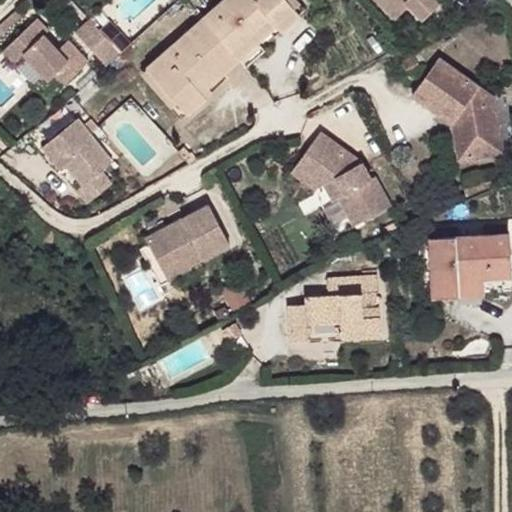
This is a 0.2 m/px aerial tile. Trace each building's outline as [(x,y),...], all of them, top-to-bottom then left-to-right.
[(282,0),(222,0),(199,21),(228,52),(266,18),(271,25),(290,9),(282,0)] [(383,0),(395,13),(410,1),(409,0),(383,0)] [(14,7),(0,19),(0,36),(23,16),(14,7)] [(290,9),(271,25),(278,33),(297,16),(290,9)] [(29,21),(41,34),(47,28),(35,16),(29,21)] [(266,18),(228,52),(234,60),(271,25),(266,18)] [(88,19),(73,32),(103,64),(117,51),(107,40),(97,29),(88,19)] [(106,20),(97,29),(107,40),(116,32),(106,20)] [(29,21),(1,46),(13,59),(21,52),(45,78),(52,73),(62,83),(87,61),(66,38),(54,48),(41,34),(29,21)] [(228,52),(199,21),(143,72),(178,111),(196,94),(190,85),(209,69),(216,78),(234,60),(228,52)] [(116,32),(107,40),(117,51),(127,43),(116,32)] [(444,49),(418,83),(455,114),(464,112),(466,120),(458,121),(464,151),(506,142),(496,89),(444,49)] [(209,69),(190,85),(196,94),(216,78),(209,69)] [(202,101),(196,94),(178,111),(184,118),(202,101)] [(464,112),(455,114),(458,121),(466,120),(464,112)] [(108,161),(71,119),(38,149),(56,170),(66,161),(83,181),(74,190),(85,203),(108,182),(98,170),(108,161)] [(325,129),(303,161),(328,180),(337,196),(344,194),(348,206),(355,203),(362,218),(394,203),(380,172),(374,174),(367,160),(361,164),(347,152),(350,147),(325,129)] [(361,164),(367,160),(350,147),(347,152),(361,164)] [(328,180),(303,161),(297,171),(323,188),(328,180)] [(179,221),(152,236),(168,266),(190,255),(195,266),(237,243),(215,203),(187,218),(190,223),(182,227),(179,221)] [(355,203),(348,206),(356,221),(362,218),(355,203)] [(187,218),(179,221),(182,227),(190,223),(187,218)] [(509,243),(430,245),(431,302),(455,301),(455,285),(480,284),(509,284),(509,243)] [(190,255),(168,266),(175,278),(195,266),(190,255)] [(305,306),(287,306),(287,343),(305,342),(306,326),(338,324),(339,342),(378,342),(377,313),(360,313),(361,297),(376,297),(375,278),(325,280),(325,298),(305,298),(305,306)] [(480,284),(455,285),(455,301),(480,300),(480,284)]
